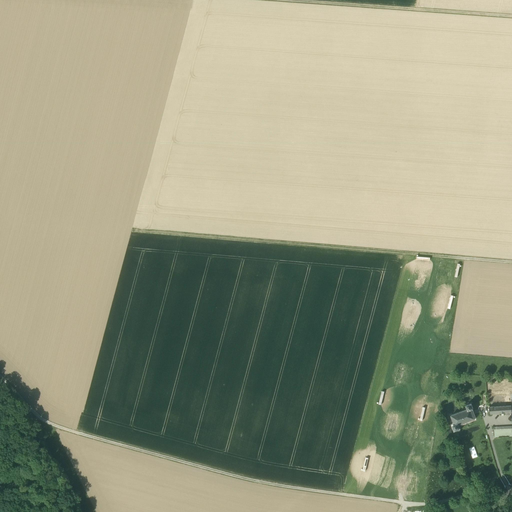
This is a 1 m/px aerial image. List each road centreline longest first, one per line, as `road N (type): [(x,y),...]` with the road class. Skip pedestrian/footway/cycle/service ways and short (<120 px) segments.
road 1 (track): [(511,496),(421,504),(269,483),(49,421),(0,373)]
road 2 (track): [(283,0),(511,16)]
road 3 (track): [(511,262),(381,251)]
